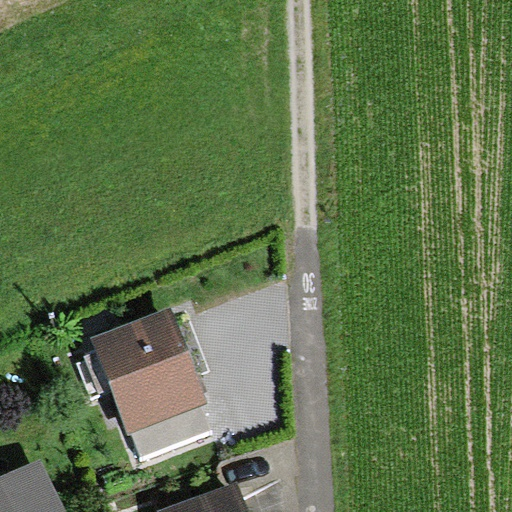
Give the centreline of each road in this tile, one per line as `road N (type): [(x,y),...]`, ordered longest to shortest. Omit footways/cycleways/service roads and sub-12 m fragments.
road 1 (residential): [(300,214),(318,511)]
road 2 (track): [(291,0),(300,214)]
